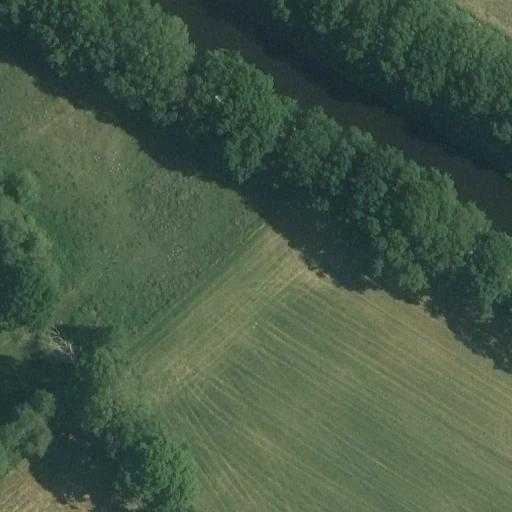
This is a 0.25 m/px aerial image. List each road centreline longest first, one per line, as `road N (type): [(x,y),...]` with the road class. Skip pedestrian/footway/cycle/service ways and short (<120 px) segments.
road 1 (unclassified): [(511,279),(49,0)]
road 2 (tertiary): [(511,137),(285,0)]
